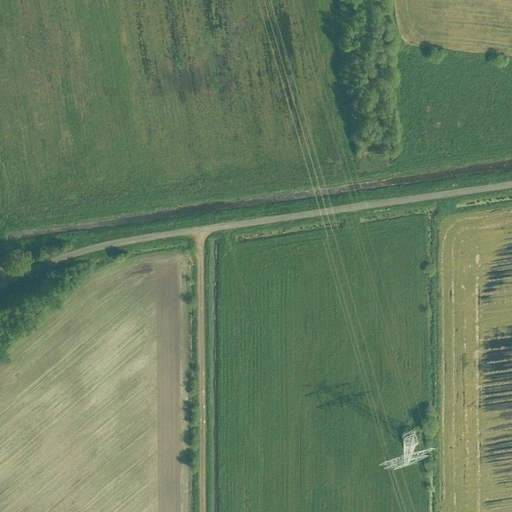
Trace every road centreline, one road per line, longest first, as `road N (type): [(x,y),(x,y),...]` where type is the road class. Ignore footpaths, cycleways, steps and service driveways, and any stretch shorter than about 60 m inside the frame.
road 1 (track): [(511,183),(105,244),(0,284)]
road 2 (track): [(202,229),(204,511)]
